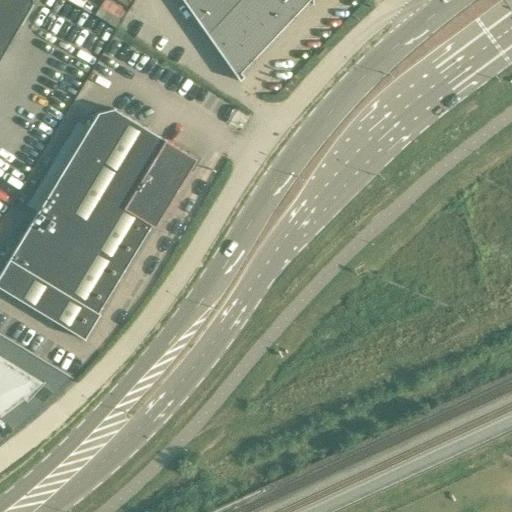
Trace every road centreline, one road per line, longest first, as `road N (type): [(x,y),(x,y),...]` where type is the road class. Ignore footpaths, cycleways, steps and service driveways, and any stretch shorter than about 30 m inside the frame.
road 1 (unclassified): [(440,10),(382,8),(347,40),(274,126),(177,286),(110,369),(0,460)]
road 2 (secondary): [(83,455),(164,396),(246,302),(367,139),(511,28)]
road 3 (secondary): [(440,10),(316,126),(119,390),(83,455)]
